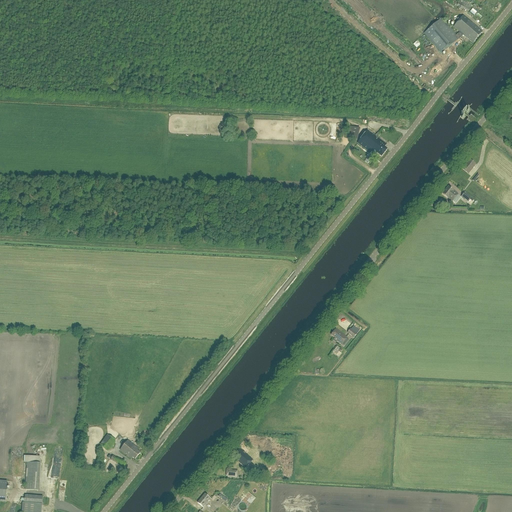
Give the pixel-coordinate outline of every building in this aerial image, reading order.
[(470,10),(472,6),(468,4),(469,3),(462,0),(460,0),(458,4),(470,10)] [(482,32),(463,16),(453,27),(460,33),(456,36),(441,19),(424,33),(441,54),(458,40),(457,40),(463,35),(472,44),(482,32)] [(467,108),(459,117),(463,120),(471,110),(468,107),(467,108)] [(359,128),(348,126),(346,135),(347,136),(347,138),(357,140),(359,128)] [(386,145),(368,131),(358,144),(371,154),(370,155),(374,158),(377,154),(381,157),(387,150),(384,148),(386,145)] [(475,165),(468,160),(461,170),(467,175),(475,165)] [(453,191),(448,187),(442,194),(447,198),(452,201),(458,195),(453,191)] [(470,198),(464,193),(460,197),(467,202),(470,198)] [(334,340),(334,341),(333,340),(331,343),(334,346),(337,343),(336,342),(336,341),(341,345),(342,345),(343,346),(344,346),(348,341),(348,340),(347,339),(347,338),(336,329),(331,335),(335,338),(334,339),(334,340)] [(356,334),(350,329),(347,333),(353,338),(356,334)] [(115,441),(108,435),(100,445),(108,450),(115,441)] [(138,449),(128,441),(120,450),(130,459),(132,457),(135,460),(140,453),(137,451),(138,449)] [(240,449),(234,456),(239,460),(238,462),(246,468),(253,460),(240,449)] [(40,457),(25,456),(24,463),(27,463),(25,490),(37,491),(40,457)] [(123,462),(113,456),(110,460),(121,466),(123,462)] [(211,499),(205,494),(197,503),(204,508),(211,499)] [(43,496),(25,495),(25,496),(22,496),(21,498),(24,498),(24,503),(22,503),(21,511),(40,511),(42,504),(43,496)]
